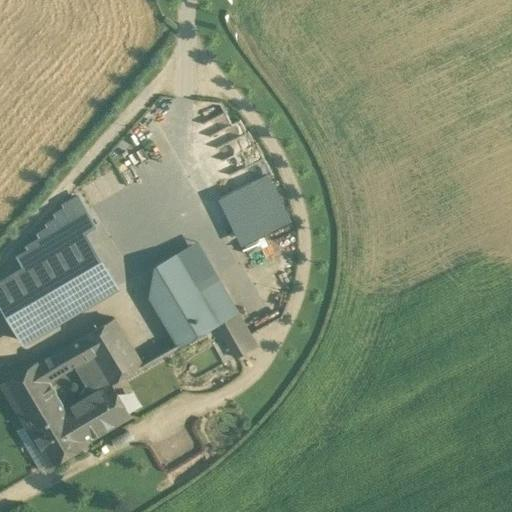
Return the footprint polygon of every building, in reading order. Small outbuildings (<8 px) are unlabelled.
[(244,118),(230,121),(228,110),(210,114),(219,155),(251,149),(244,118)] [(220,199),(243,243),(290,218),(267,174),(220,199)] [(0,285),(0,302),(6,313),(28,300),(99,258),(85,234),(97,227),(81,200),(63,210),(66,214),(57,219),(59,222),(48,228),(50,232),(39,238),(42,242),(28,250),(30,253),(20,259),(27,270),(0,285)] [(220,324),(179,254),(160,265),(154,297),(182,346),(220,324)] [(99,258),(28,300),(41,324),(63,312),(65,317),(117,287),(99,258)] [(28,300),(6,313),(20,336),(41,324),(28,300)] [(117,319),(84,338),(95,358),(112,386),(145,367),(117,319)] [(84,338),(41,363),(53,383),(95,358),(84,338)] [(53,383),(41,363),(5,384),(52,464),(88,443),(87,442),(69,411),(68,410),(53,383)] [(112,386),(69,411),(87,442),(130,417),(112,386)]
